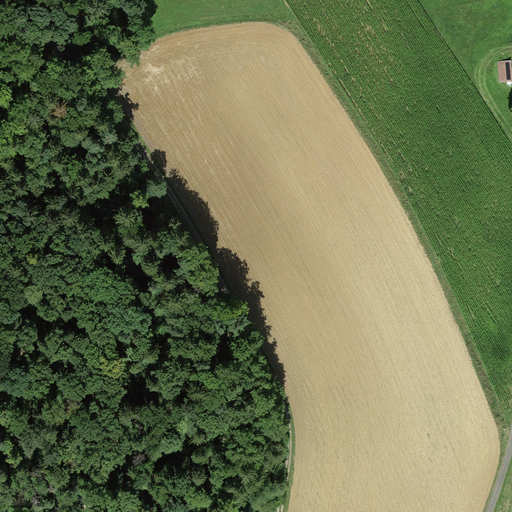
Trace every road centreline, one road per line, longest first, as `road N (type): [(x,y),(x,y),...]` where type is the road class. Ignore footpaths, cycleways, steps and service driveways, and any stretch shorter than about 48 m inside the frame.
road 1 (track): [(0,33),(40,41),(95,84),(241,304),(284,412),(276,511)]
road 2 (track): [(27,274),(43,133),(65,59)]
